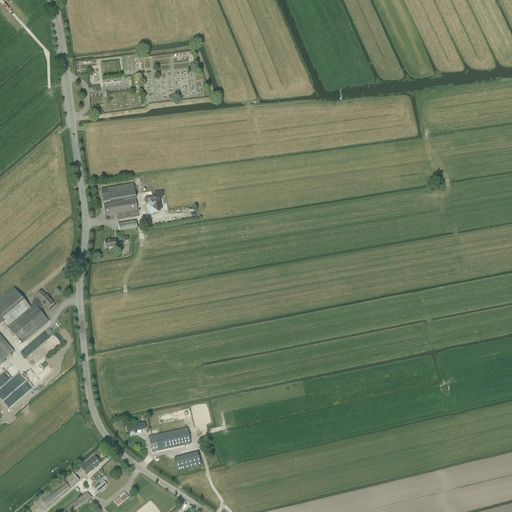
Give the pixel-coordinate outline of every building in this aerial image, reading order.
[(0,0),(0,31),(35,1),(33,0),(0,0)] [(138,216),(133,184),(101,189),(103,201),(110,200),(110,203),(104,204),(106,215),(116,214),(117,220),(138,216)] [(155,197),(144,199),(145,205),(147,205),(148,214),(158,213),(156,203),(155,197)] [(119,231),(137,228),(136,221),(118,224),(119,231)] [(106,249),(116,247),(115,240),(105,242),(106,249)] [(48,321),(39,310),(34,305),(33,304),(30,307),(22,298),(15,289),(0,301),(0,323),(3,321),(4,321),(22,343),(48,321)] [(34,305),(46,296),(42,291),(36,296),(38,298),(32,303),(33,304),(34,305)] [(47,295),(46,296),(34,305),(39,310),(44,305),(47,309),(54,303),(47,295)] [(38,337),(43,343),(48,339),(44,332),(38,337)] [(0,363),(14,352),(0,335),(0,363)] [(13,365),(0,376),(0,380),(9,390),(24,377),(13,365)] [(24,376),(32,386),(41,379),(33,369),(24,376)] [(128,433),(146,429),(144,423),(127,426),(128,433)] [(152,452),(191,444),(187,428),(149,437),(152,452)] [(176,471),(200,466),(197,452),(173,458),(176,471)] [(87,475),(100,463),(94,456),(81,468),(87,475)] [(64,481),(41,500),(47,508),(70,488),(79,481),(74,476),(78,473),(75,470),(70,474),(71,475),(64,481)] [(100,481),(93,487),(98,493),(100,491),(104,487),(107,485),(104,482),(107,479),(105,477),(102,479),(99,476),(97,478),(100,481)] [(120,497),(105,509),(107,511),(110,511),(128,497),(124,492),(120,496),(120,497)] [(90,499),(91,498),(87,493),(62,511),(73,511),(88,501),(90,499)]
